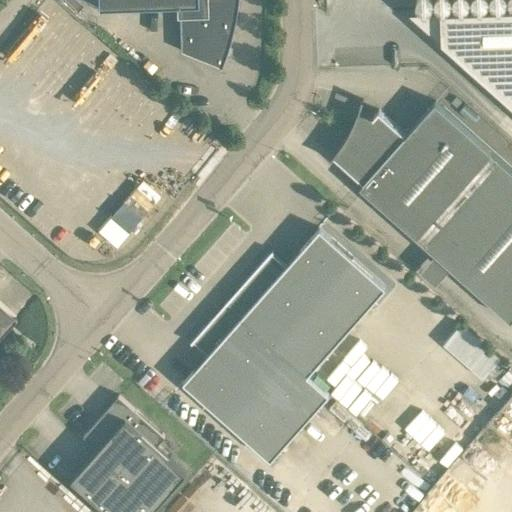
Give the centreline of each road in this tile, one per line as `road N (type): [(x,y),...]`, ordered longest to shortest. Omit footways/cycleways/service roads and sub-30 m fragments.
road 1 (unclassified): [(99,319),(278,119),(298,80),(302,0)]
road 2 (unknown): [(301,54),(392,43),(511,126)]
road 3 (unclassified): [(0,429),(99,319)]
road 4 (unclassified): [(99,319),(0,228)]
